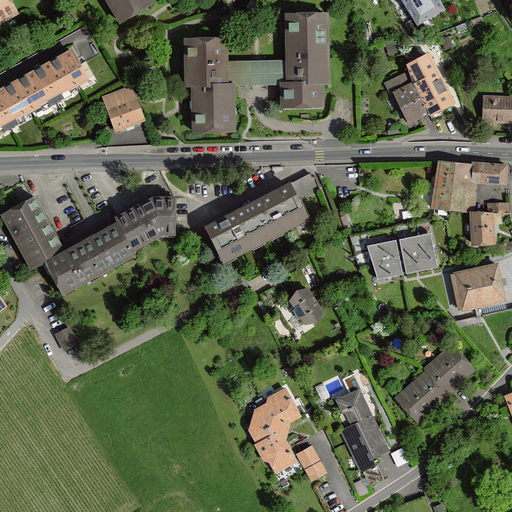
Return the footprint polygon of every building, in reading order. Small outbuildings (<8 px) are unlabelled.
[(0,0),(0,24),(20,13),(12,0),(0,0)] [(105,0),(120,24),(153,5),(150,0),(105,0)] [(444,9),(439,0),(403,0),(418,24),(444,9)] [(225,62),(224,39),(184,40),(185,85),(192,85),(193,132),(234,131),(233,84),(281,83),(282,107),(322,106),(322,82),(328,82),(327,14),(286,15),(287,61),(258,61),(225,62)] [(0,90),(0,131),(90,81),(72,50),(0,90)] [(456,103),(430,54),(388,83),(410,126),(456,103)] [(145,119),(133,89),(103,100),(115,130),(145,119)] [(511,95),(485,95),(484,124),(511,124),(511,95)] [(435,209),(475,213),(478,183),(507,185),(509,166),(442,162),(435,209)] [(316,219),(295,181),(208,226),(227,264),(316,219)] [(175,233),(174,197),(153,198),(116,217),(118,222),(63,252),(33,197),(2,214),(31,268),(45,261),(62,294),(135,255),(132,251),(163,233),(175,233)] [(498,246),(496,214),(475,213),(477,248),(498,246)] [(433,235),(402,240),(410,275),(440,270),(433,235)] [(398,242),(368,248),(380,282),(406,277),(398,242)] [(510,304),(500,264),(453,275),(462,314),(510,304)] [(326,313),(311,289),(292,301),(307,324),(326,313)] [(58,333),(68,349),(82,341),(72,325),(58,333)] [(455,344),(398,397),(422,423),(479,370),(455,344)] [(358,374),(346,378),(350,389),(362,386),(358,374)] [(290,422),(301,416),(287,390),(271,399),(269,406),(257,412),(251,430),(260,444),(258,446),(266,460),(270,461),(277,472),(296,461),(285,441),(290,422)] [(391,452),(361,390),(339,401),(344,413),(348,411),(355,426),(343,432),(362,471),(377,464),(375,460),(391,452)] [(312,447),(298,454),(313,481),(326,473),(312,447)] [(395,452),(398,460),(406,457),(403,449),(395,452)]
